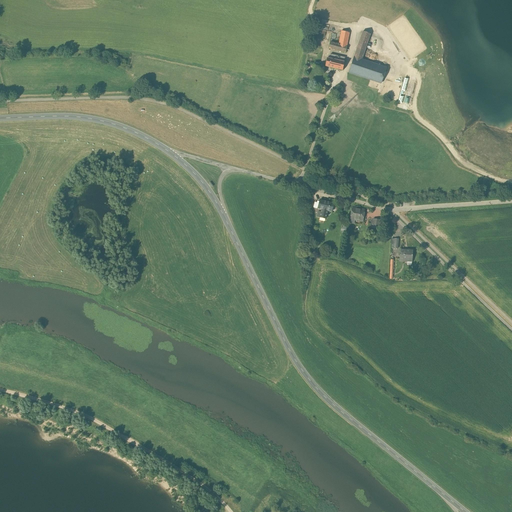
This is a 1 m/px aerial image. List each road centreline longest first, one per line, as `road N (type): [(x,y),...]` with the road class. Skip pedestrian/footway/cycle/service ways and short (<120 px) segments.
road 1 (track): [(307,44),(304,62),(283,82),(136,51),(0,44)]
road 2 (tertiary): [(393,453),(315,388),(292,356),(226,220)]
road 3 (unclassified): [(244,169),(395,209),(511,201)]
road 4 (track): [(511,182),(455,155),(414,109),(418,79),(385,36),(352,25)]
road 5 (unclassified): [(511,304),(393,453)]
road 6 (tertiary): [(168,150),(97,120),(0,118)]
road 7 (track): [(387,208),(511,329)]
